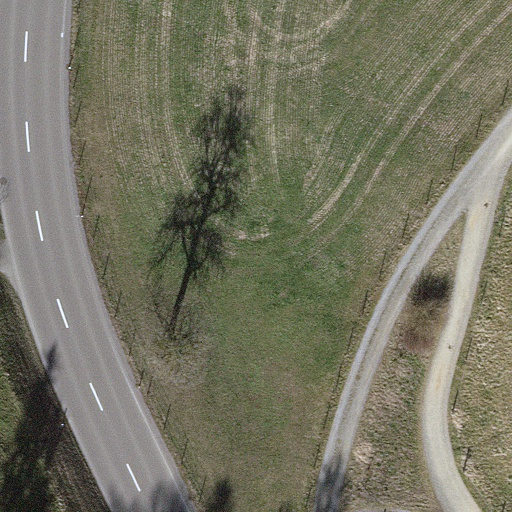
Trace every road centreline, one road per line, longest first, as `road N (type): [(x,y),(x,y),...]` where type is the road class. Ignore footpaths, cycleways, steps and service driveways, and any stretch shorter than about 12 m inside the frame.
road 1 (secondary): [(30,0),(26,90),(42,241),(67,326),(150,511)]
road 2 (track): [(326,511),(387,307),(425,239),(498,154)]
road 3 (track): [(464,511),(434,437),(433,396),(498,154)]
